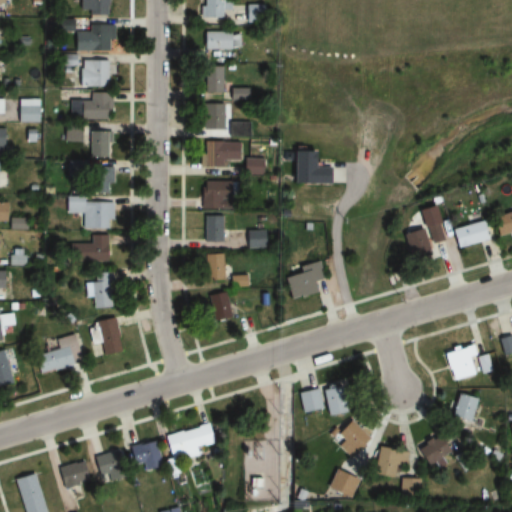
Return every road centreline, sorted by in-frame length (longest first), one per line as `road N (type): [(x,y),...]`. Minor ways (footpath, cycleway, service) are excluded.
road 1 (residential): [(0,434),(511,283)]
road 2 (residential): [(155,0),(156,255),(181,381)]
